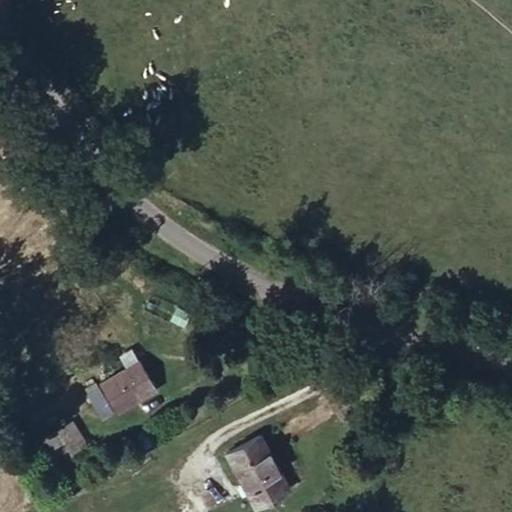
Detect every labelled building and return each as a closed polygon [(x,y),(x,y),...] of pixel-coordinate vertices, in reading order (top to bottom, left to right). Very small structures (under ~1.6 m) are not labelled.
[(132,352),(107,366),(122,394),(163,372),(140,331),(125,339),(132,352)] [(119,397),(108,378),(97,385),(108,403),(119,397)] [(60,409),(72,429),(77,437),(93,428),(76,400),(60,409)] [(49,442),(72,429),(60,409),(38,422),(49,442)] [(271,418),(238,435),(269,488),(299,472),(271,418)] [(85,455),(75,437),(50,452),(59,469),(85,455)]
